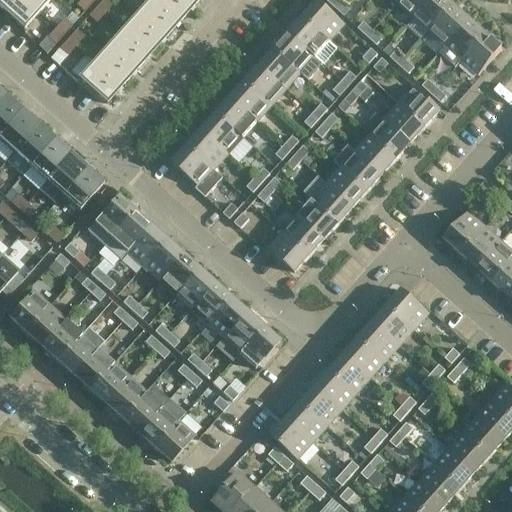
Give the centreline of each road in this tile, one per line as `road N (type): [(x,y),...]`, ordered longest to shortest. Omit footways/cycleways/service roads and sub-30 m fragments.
road 1 (residential): [(312,326),(103,151)]
road 2 (residential): [(183,499),(307,360),(312,326)]
road 3 (residential): [(103,151),(234,0)]
road 4 (tertiary): [(131,511),(0,396)]
road 5 (residential): [(405,239),(511,120)]
road 6 (residential): [(511,338),(405,239)]
road 7 (residential): [(103,151),(0,54)]
road 8 (residential): [(312,326),(329,322),(405,239)]
